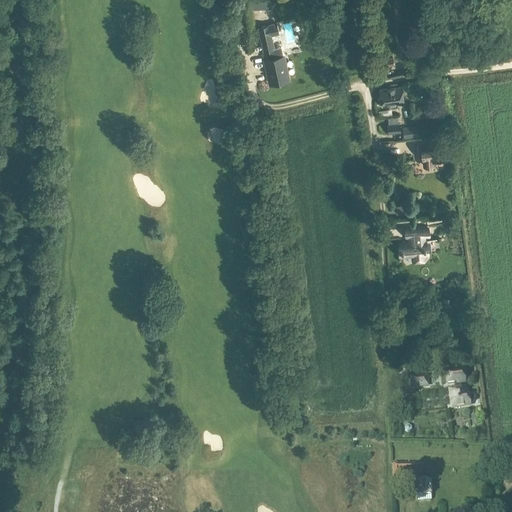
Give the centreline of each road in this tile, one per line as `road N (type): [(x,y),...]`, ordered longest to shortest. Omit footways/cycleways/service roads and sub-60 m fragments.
road 1 (residential): [(365,87),(400,376)]
road 2 (residential): [(511,65),(365,87)]
